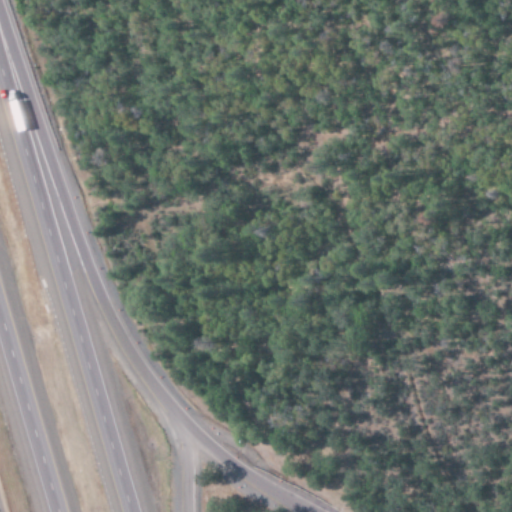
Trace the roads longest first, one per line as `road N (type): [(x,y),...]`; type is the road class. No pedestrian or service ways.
road 1 (motorway): [(139,511),(0,46)]
road 2 (motorway): [(169,403),(133,355),(0,25)]
road 3 (motorway): [(0,315),(57,511)]
